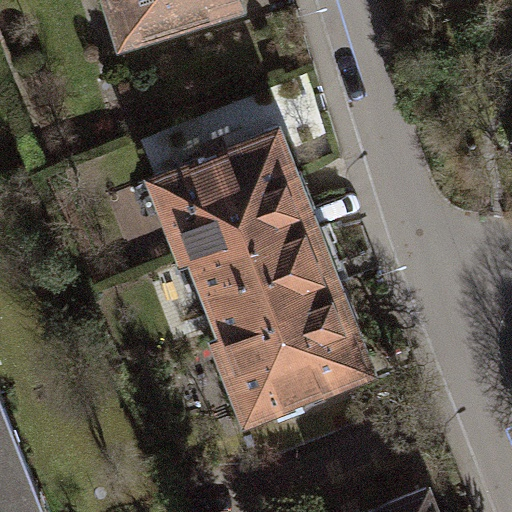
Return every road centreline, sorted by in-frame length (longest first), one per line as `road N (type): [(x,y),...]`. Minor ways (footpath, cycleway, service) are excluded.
road 1 (residential): [(511,481),(415,239)]
road 2 (residential): [(415,239),(343,0)]
